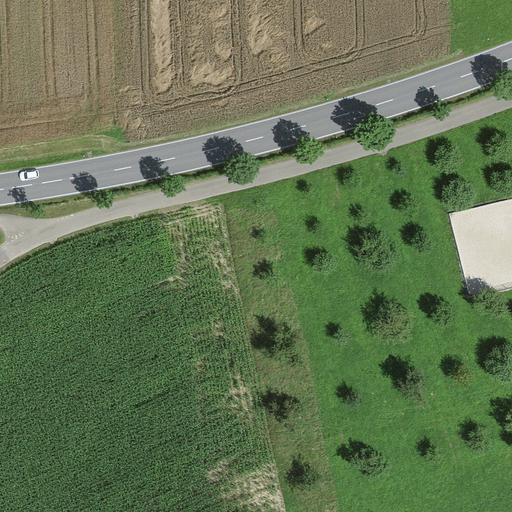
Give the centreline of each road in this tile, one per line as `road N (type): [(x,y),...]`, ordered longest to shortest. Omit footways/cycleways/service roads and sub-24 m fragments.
road 1 (unclassified): [(511,98),(324,159),(116,210),(42,236),(0,263)]
road 2 (primary): [(511,61),(251,144),(0,196)]
